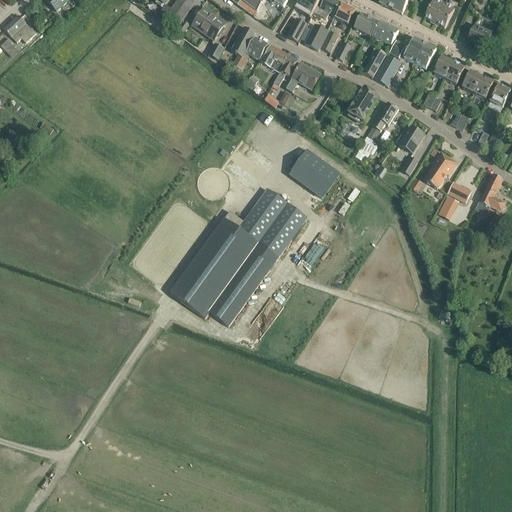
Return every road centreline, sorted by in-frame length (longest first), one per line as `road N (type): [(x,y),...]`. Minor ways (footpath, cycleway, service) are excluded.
road 1 (track): [(284,266),(440,335),(441,511)]
road 2 (residential): [(511,182),(407,105),(272,37),(219,0)]
road 3 (track): [(168,310),(32,503)]
road 4 (secondary): [(511,82),(346,0)]
